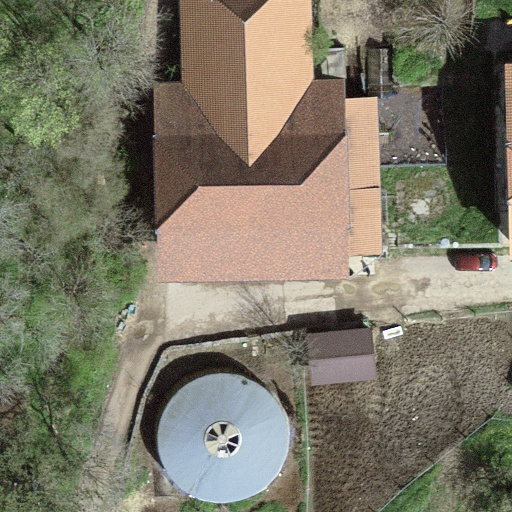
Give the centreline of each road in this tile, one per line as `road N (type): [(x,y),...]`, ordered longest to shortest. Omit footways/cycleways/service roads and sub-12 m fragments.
road 1 (track): [(153,294),(511,273)]
road 2 (track): [(153,294),(163,0)]
road 3 (track): [(77,511),(108,450),(153,294)]
